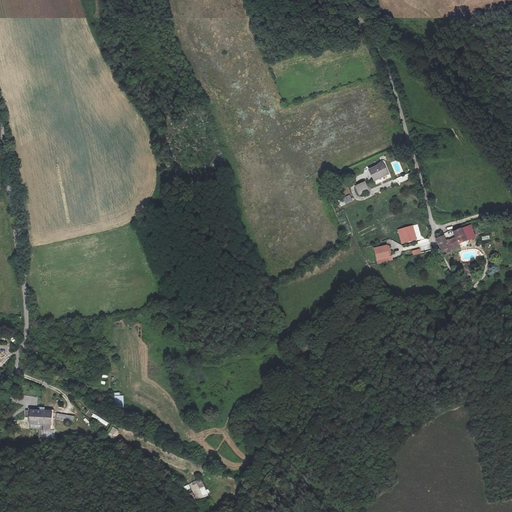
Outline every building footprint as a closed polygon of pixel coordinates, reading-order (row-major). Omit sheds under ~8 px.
[(370,170),(375,182),(389,176),(385,164),(370,170)] [(355,187),(359,196),(368,192),(365,183),(355,187)] [(338,200),(340,206),(351,201),(349,196),(338,200)] [(462,229),(467,241),(474,238),(469,227),(462,229)] [(467,241),(462,229),(455,233),(457,238),(459,244),(467,241)] [(453,251),(449,241),(447,236),(437,240),(442,252),(446,256),(454,253),(453,251)] [(459,244),(457,238),(449,241),(453,251),(461,248),(459,244)] [(378,258),(390,256),(388,246),(376,249),(378,258)] [(390,256),(378,258),(379,264),(394,261),(393,255),(390,256)] [(113,403),(123,403),(123,395),(112,395),(113,403)] [(42,409),(37,408),(36,408),(35,411),(28,411),(27,418),(26,424),(47,426),(48,421),(49,412),(42,412),(42,409)] [(106,427),(108,424),(94,413),(92,416),(106,427)] [(109,436),(114,438),(117,429),(112,427),(109,436)] [(209,496),(201,479),(189,484),(197,501),(209,496)]
